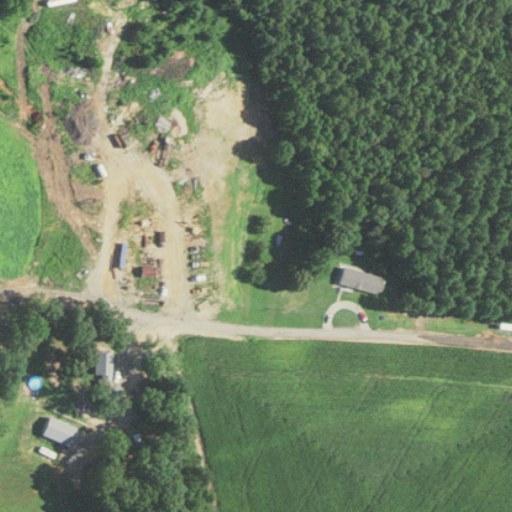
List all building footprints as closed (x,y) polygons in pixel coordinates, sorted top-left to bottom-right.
[(132,134),(145,126),(137,112),(111,127),(124,150),(137,143),(132,134)] [(382,279),(341,267),(336,283),(377,295),(382,279)] [(111,352),(95,351),(92,392),(108,393),(111,352)] [(29,402),(35,381),(27,379),(22,400),(29,402)] [(68,467),(90,467),(90,445),(68,445),(68,467)]
